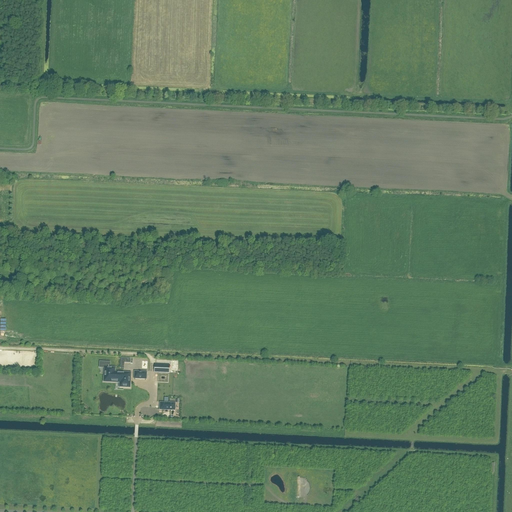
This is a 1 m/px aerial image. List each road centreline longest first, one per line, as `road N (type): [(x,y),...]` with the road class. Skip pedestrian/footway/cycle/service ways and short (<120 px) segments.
road 1 (track): [(511,112),(45,90),(45,97)]
road 2 (track): [(482,371),(148,354)]
road 3 (track): [(148,354),(0,347)]
